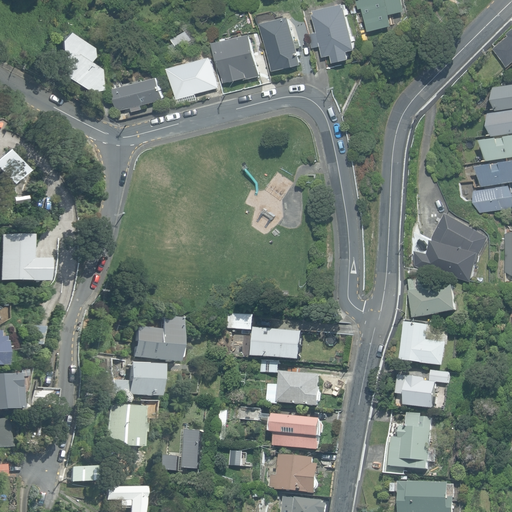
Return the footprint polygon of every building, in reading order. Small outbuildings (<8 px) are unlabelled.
[(364,8),(370,31),(394,25),(392,14),(407,10),(404,0),(359,0),(361,9),(364,8)] [(333,54),(335,62),(351,58),(349,50),(357,49),(347,6),(346,7),(345,3),(315,10),(316,13),(314,14),(319,32),(311,34),(314,47),(322,45),(325,56),(333,54)] [(263,23),(274,71),(302,64),(298,47),(303,46),(301,39),(297,40),(291,17),(277,20),(276,17),(271,18),(272,21),(263,23)] [(494,48),(508,66),(511,63),(511,29),(508,33),(510,36),(494,48)] [(66,76),(89,90),(100,88),(95,67),(86,61),(90,54),(88,46),(64,30),(59,39),(60,49),(65,52),(65,54),(61,54),(66,76)] [(216,42),(225,83),(261,75),(252,34),(216,42)] [(169,68),(177,98),(188,96),(188,98),(194,96),(193,94),(220,87),(212,56),(169,68)] [(120,110),(122,120),(144,114),(142,105),(167,99),(161,77),(112,89),(117,111),(120,110)] [(381,86),(389,91),(394,82),(387,77),(381,86)] [(493,98),(498,108),(511,105),(511,81),(495,85),(493,98)] [(489,123),(494,135),(511,130),(511,106),(490,112),(489,123)] [(511,133),(482,139),(489,159),(511,155),(511,133)] [(7,151),(0,157),(0,171),(13,186),(28,173),(7,151)] [(511,157),(478,164),(485,185),(511,179),(511,157)] [(476,201),(481,213),(511,205),(511,181),(477,189),(476,201)] [(22,206),(20,195),(12,196),(14,207),(22,206)] [(422,273),(458,280),(459,276),(474,280),(478,263),(491,236),(446,212),(431,239),(415,231),(416,250),(412,267),(423,270),(422,273)] [(0,262),(0,281),(44,283),(44,261),(29,261),(30,237),(1,235),(0,258),(0,262)] [(410,294),(414,318),(459,312),(455,285),(427,289),(426,279),(409,281),(410,294)] [(233,328),(253,329),(254,312),(234,311),(233,328)] [(132,357),(174,363),(175,360),(177,359),(179,350),(177,348),(181,318),(162,316),(160,329),(136,326),(132,357)] [(401,361),(445,366),(448,343),(427,340),(429,326),(406,323),(401,361)] [(27,344),(37,346),(41,328),(31,326),(27,344)] [(301,361),(304,332),(255,328),(253,356),(301,361)] [(244,333),(231,333),(230,357),(243,357),(244,333)] [(261,372),(278,373),(279,361),(262,360),(261,372)] [(127,395),(158,397),(160,366),(130,364),(129,381),(111,380),(110,396),(115,397),(115,392),(127,393),(127,395)] [(430,381),(450,384),(451,373),(432,370),(430,381)] [(280,403),(320,406),(321,388),(320,388),(321,375),(281,372),(280,385),(269,384),(267,404),(280,405),(280,403)] [(0,410),(22,409),(21,387),(20,387),(19,373),(0,374),(0,410)] [(404,405),(433,411),(434,408),(439,384),(425,381),(425,380),(408,377),(407,380),(401,379),(399,390),(406,392),(404,405)] [(31,407),(50,410),(54,391),(34,388),(31,407)] [(105,446),(123,448),(123,446),(141,447),(142,433),(144,433),(144,424),(143,424),(145,406),(108,404),(105,446)] [(240,419),(261,421),(262,410),(241,407),(240,419)] [(387,473),(405,475),(406,468),(429,470),(430,462),(436,462),(437,448),(431,448),(434,418),(423,418),(423,414),(408,412),(407,426),(401,426),(401,438),(394,437),(394,439),(390,439),(387,473)] [(275,446),(320,451),(323,421),(275,416),(275,418),(273,418),(271,432),(277,433),(275,446)] [(0,448),(10,448),(8,419),(0,419),(0,448)] [(277,490),(317,493),(320,463),(315,463),(315,458),(309,457),(280,455),(278,475),(272,475),(271,488),(277,488),(277,490)] [(69,468),(69,482),(93,482),(93,467),(69,468)] [(121,470),(121,481),(140,481),(140,470),(121,470)] [(217,481),(234,487),(236,480),(219,474),(217,481)] [(399,511),(454,511),(455,485),(449,484),(449,483),(409,482),(399,481),(398,493),(400,494),(399,511)] [(127,511),(143,511),(143,498),(142,498),(143,487),(105,487),(105,500),(119,501),(117,502),(117,504),(117,506),(117,509),(118,509),(120,510),(122,510),(123,510),(125,509),(127,508),(128,507),(127,511)] [(327,511),(329,504),(324,503),(325,501),(296,497),(296,498),(285,496),(283,511),(327,511)]
